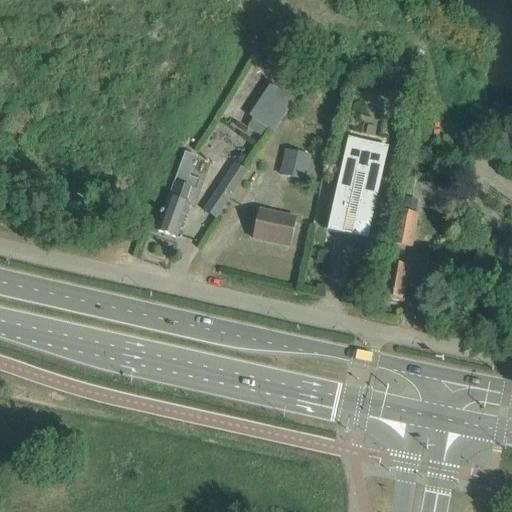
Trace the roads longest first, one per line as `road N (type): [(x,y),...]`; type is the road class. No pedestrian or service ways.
road 1 (unclassified): [(511,359),(0,242)]
road 2 (primary): [(444,378),(0,281)]
road 3 (primary): [(0,321),(419,415)]
